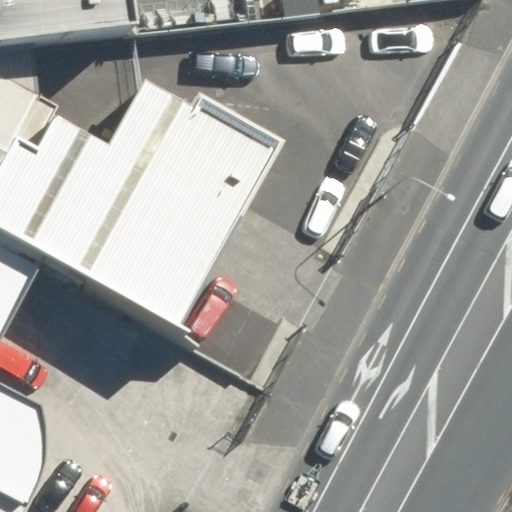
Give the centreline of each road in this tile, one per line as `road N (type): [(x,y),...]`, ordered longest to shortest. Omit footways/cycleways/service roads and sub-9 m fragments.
road 1 (primary): [(321,511),(511,138)]
road 2 (primary): [(511,364),(418,511)]
